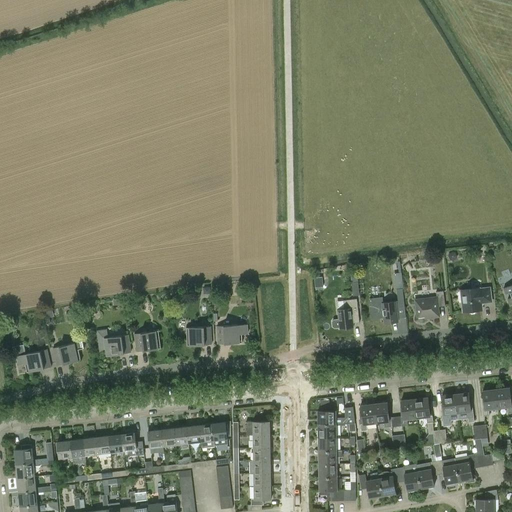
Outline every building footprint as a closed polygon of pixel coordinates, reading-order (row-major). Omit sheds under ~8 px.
[(449,254),(448,256),(450,260),(453,261),(457,259),(457,257),(455,252),(453,252),(449,254)] [(322,277),(315,278),(316,287),(323,286),(322,277)] [(398,301),(396,301),(382,303),(385,323),(399,322),(398,318),(406,317),(401,279),(396,280),(398,301)] [(353,296),(360,295),(358,282),(352,283),(353,296)] [(461,290),(463,312),(482,309),(482,305),(484,303),(492,302),(490,287),(480,288),(461,290)] [(425,316),(426,318),(440,317),(438,307),(445,306),(444,291),(436,292),(437,297),(415,299),(417,317),(425,316)] [(359,312),(357,298),(343,300),(345,309),(338,309),(339,319),(334,320),(332,322),(333,327),(335,328),(340,328),(340,329),(354,327),(352,313),(359,312)] [(217,326),(218,344),(243,343),(242,334),(248,334),(248,324),(217,326)] [(186,327),(187,345),(212,344),(211,326),(186,327)] [(106,349),(107,356),(131,352),(129,334),(109,337),(107,329),(97,330),(100,350),(106,349)] [(135,334),(137,352),(161,348),(159,330),(135,334)] [(73,338),(75,343),(54,348),(57,365),(81,360),(79,349),(85,348),(82,336),(73,338)] [(27,372),(51,367),(47,349),(27,354),(25,344),(13,347),(15,356),(18,356),(20,365),(26,364),(27,372)] [(496,390),(499,409),(508,408),(509,413),(511,413),(511,403),(511,404),(509,388),(496,390)] [(489,410),(499,409),(496,390),(483,391),(485,407),(483,407),(484,416),(489,416),(489,410)] [(456,394),(458,413),(468,412),(469,418),(474,418),(473,408),(471,408),(469,393),(456,394)] [(449,414),(458,413),(456,394),(442,396),(444,412),(442,412),(443,421),(450,420),(449,414)] [(415,399),(417,418),(427,417),(429,434),(433,434),(435,444),(441,444),(439,430),(434,431),(432,413),(430,413),(428,398),(415,399)] [(401,415),(397,415),(398,426),(408,425),(407,419),(417,418),(415,399),(401,401),(402,407),(401,407),(401,415)] [(374,404),(377,423),(383,422),(384,428),(393,427),(398,426),(397,415),(391,416),(390,408),(388,409),(387,402),(374,404)] [(367,424),(377,423),(374,404),(360,406),(362,421),(361,421),(362,431),(368,430),(367,424)] [(347,407),(349,424),(355,423),(353,406),(347,407)] [(318,411),(319,424),(337,424),(336,411),(318,411)] [(247,435),(253,435),(270,435),(270,421),(247,422),(247,435)] [(213,423),(215,441),(228,439),(226,422),(213,423)] [(213,423),(200,425),(202,442),(203,448),(216,446),(215,441),(213,423)] [(337,424),(319,424),(319,438),(337,437),(337,424)] [(200,425),(187,426),(189,444),(202,442),(200,425)] [(187,426),(174,428),(177,445),(189,444),(187,426)] [(174,428),(162,429),(164,447),(177,445),(174,428)] [(164,450),(164,447),(162,429),(149,431),(151,452),(164,450)] [(122,434),(124,451),(124,457),(130,456),(130,451),(137,450),(135,432),(122,434)] [(122,434),(109,435),(111,453),(124,451),(122,434)] [(109,435),(96,437),(99,454),(111,453),(109,435)] [(270,435),(253,435),(254,447),(271,447),(270,435)] [(394,449),(400,448),(399,435),(392,435),(394,449)] [(96,437),(83,438),(86,456),(99,454),(96,437)] [(337,437),(319,438),(319,451),(337,451),(337,437)] [(83,438),(71,440),(73,457),(86,456),(83,438)] [(60,459),(73,457),(71,440),(58,442),(60,459)] [(271,447),(254,447),(254,460),(271,460),(271,447)] [(34,462),(34,460),(33,448),(16,450),(17,464),(34,462)] [(342,451),(337,451),(319,451),(319,464),(337,463),(337,456),(342,456),(342,451)] [(491,454),(493,462),(505,460),(504,452),(491,454)] [(456,458),(457,464),(460,482),(472,479),(471,469),(477,468),(475,458),(474,454),(468,455),(468,456),(456,458)] [(17,464),(18,478),(36,476),(35,465),(42,464),(41,459),(34,460),(34,462),(17,464)] [(271,460),(254,460),(250,460),(250,473),(254,473),(271,472),(271,460)] [(442,460),(436,461),(439,475),(444,474),(446,484),(460,482),(457,464),(443,467),(442,460)] [(152,461),(145,462),(147,473),(166,470),(166,465),(153,467),(152,461)] [(439,475),(436,461),(430,462),(431,469),(418,471),(421,489),(435,487),(433,476),(439,475)] [(139,469),(126,470),(127,475),(147,473),(145,462),(143,462),(138,463),(139,469)] [(337,463),(319,464),(320,477),(338,477),(337,463)] [(404,467),(398,468),(400,482),(406,481),(408,491),(421,489),(418,471),(417,464),(404,466),(404,467)] [(400,482),(398,468),(392,470),(392,471),(390,472),(389,471),(388,471),(387,471),(385,471),(384,471),(383,472),(382,473),(380,474),(380,478),(383,496),(396,494),(394,483),(400,482)] [(271,472),(254,473),(254,486),(271,486),(271,472)] [(370,499),(383,496),(380,478),(367,481),(366,474),(360,476),(362,489),(368,488),(370,499)] [(36,476),(18,478),(20,492),(37,490),(37,488),(36,476)] [(338,477),(320,477),(320,491),(328,490),(334,490),(338,490),(338,477)] [(51,486),(44,487),(44,492),(52,491),(52,489),(57,489),(56,483),(50,484),(51,486)] [(271,486),(254,486),(254,499),(252,499),(252,505),(263,505),(263,499),(272,499),(271,486)] [(37,490),(20,492),(21,506),(38,504),(37,493),(44,492),(44,487),(37,488),(37,490)] [(475,511),(493,511),(494,499),(498,499),(496,489),(485,491),(485,500),(476,500),(475,511)] [(165,502),(164,495),(159,496),(160,503),(162,503),(163,511),(177,511),(177,507),(183,506),(183,501),(182,496),(182,494),(167,495),(168,502),(165,502)] [(136,500),(136,499),(131,499),(132,506),(134,506),(135,511),(149,511),(149,504),(148,498),(136,500)] [(109,509),(108,502),(104,502),(104,510),(107,509),(107,511),(121,511),(121,508),(109,509)] [(160,503),(149,504),(149,511),(163,511),(162,503),(160,503)]
